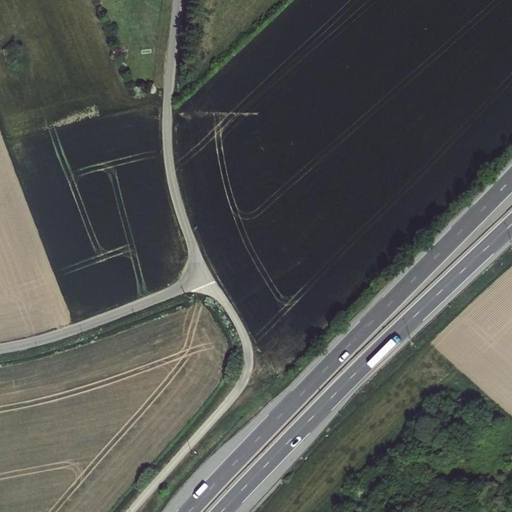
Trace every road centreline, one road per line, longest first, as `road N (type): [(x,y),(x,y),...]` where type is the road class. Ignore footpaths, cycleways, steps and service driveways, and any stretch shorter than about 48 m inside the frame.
road 1 (trunk): [(511,179),(191,511)]
road 2 (trunk): [(220,511),(511,223)]
road 3 (residential): [(206,279),(241,328),(246,374),(131,511)]
road 4 (residential): [(178,0),(168,159),(206,279)]
road 5 (residential): [(206,279),(72,331),(0,349)]
